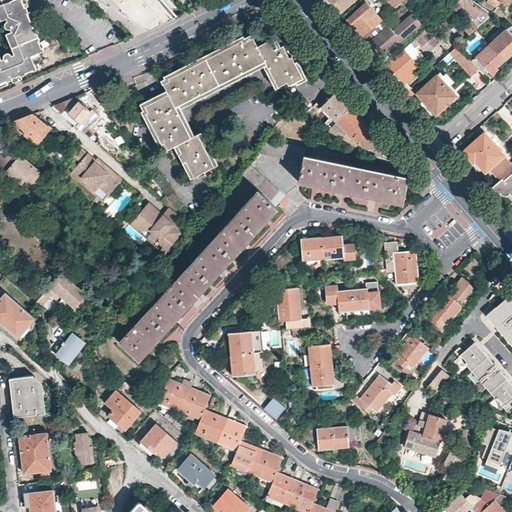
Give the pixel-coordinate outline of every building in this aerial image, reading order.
[(38,69),(35,62),(32,55),(39,52),(45,50),(44,47),(42,46),(40,40),(41,39),(38,33),(36,32),(34,27),(36,25),(33,20),(30,21),(27,20),(24,21),(23,17),(25,16),(26,13),(30,12),(27,6),(26,6),(23,0),(0,0),(0,19),(0,20),(6,18),(7,21),(6,23),(5,25),(6,26),(7,27),(9,28),(11,30),(6,33),(14,52),(13,53),(11,54),(10,53),(9,52),(7,52),(6,52),(5,53),(4,55),(3,57),(1,58),(0,55),(0,84),(0,85),(0,83),(0,82),(6,80),(7,82),(13,79),(12,76),(13,72),(12,71),(16,69),(17,71),(20,72),(22,76),(27,74),(27,72),(33,69),(34,70),(38,69)] [(150,30),(177,16),(163,0),(114,0),(115,1),(121,5),(119,8),(150,30)] [(329,0),(333,4),(339,11),(351,0),(329,0)] [(473,0),(457,0),(452,5),(458,12),(464,7),(473,17),(467,22),(463,26),(469,33),(493,12),(473,0)] [(366,2),(346,19),(353,27),(355,25),(362,34),(380,19),(375,13),(378,11),(371,2),(368,5),(366,2)] [(458,12),(467,22),(473,17),(464,7),(458,12)] [(33,20),(30,12),(26,13),(25,16),(23,17),(24,21),(27,20),(30,21),(33,20)] [(376,26),(358,41),(363,46),(371,39),(384,54),(420,22),(412,12),(392,29),(388,25),(381,31),(376,26)] [(511,24),(510,23),(489,43),(503,59),(511,50),(511,24)] [(420,33),(414,38),(419,44),(428,53),(434,48),(420,33)] [(242,39),(168,76),(170,78),(163,82),(168,92),(145,103),(147,108),(144,110),(151,123),(154,121),(157,129),(154,130),(161,142),(163,140),(167,147),(176,142),(179,150),(176,152),(181,161),(184,159),(192,175),(212,165),(197,132),(189,136),(175,105),(263,61),(276,87),(286,82),(287,85),(301,77),(291,56),(288,58),(282,46),(276,49),(271,39),(256,46),(252,37),(244,42),(242,39)] [(419,44),(414,38),(409,42),(414,48),(419,44)] [(503,59),(489,43),(470,60),(477,68),(486,77),(490,73),(490,74),(498,68),(496,66),(503,59)] [(477,68),(470,60),(456,45),(449,51),(470,74),(477,68)] [(387,61),(407,83),(421,70),(402,48),(387,61)] [(32,55),(35,62),(42,59),(39,52),(32,55)] [(442,58),(437,62),(439,66),(445,61),(442,58)] [(17,77),(22,76),(20,72),(17,71),(16,69),(12,71),(13,72),(12,76),(13,79),(17,77)] [(415,92),(423,101),(426,98),(438,111),(456,94),(436,73),(415,92)] [(330,127),(350,106),(338,92),(336,91),(321,106),(331,115),(323,123),(330,127)] [(72,96),(53,105),(61,112),(65,107),(86,127),(99,113),(92,108),(90,110),(79,100),(75,103),(72,96)] [(426,98),(423,101),(435,113),(438,111),(426,98)] [(330,127),(327,130),(331,132),(334,128),(344,135),(342,138),(355,145),(358,141),(371,129),(362,119),(350,106),(330,127)] [(61,112),(83,131),(86,127),(65,107),(61,112)] [(50,127),(33,112),(15,119),(26,131),(24,134),(36,144),(50,127)] [(89,129),(85,133),(90,137),(94,133),(89,129)] [(385,145),(371,129),(358,141),(381,155),(379,158),(410,174),(385,145)] [(492,163),(500,171),(511,162),(483,131),(463,149),(473,161),(475,159),(485,170),(492,163)] [(304,147),(264,138),(255,151),(302,161),(303,155),(304,147)] [(26,176),(32,181),(41,171),(13,147),(5,157),(0,152),(0,169),(2,171),(4,169),(19,184),(26,176)] [(122,179),(90,151),(88,153),(96,160),(92,164),(96,168),(99,165),(119,182),(122,179)] [(96,160),(88,153),(84,157),(71,173),(79,180),(81,177),(95,190),(98,186),(108,195),(119,182),(99,165),(96,168),(92,164),(96,160)] [(303,155),(302,161),(297,181),(321,185),(355,192),(385,198),(402,202),(408,176),(303,155)] [(248,161),(239,173),(257,190),(274,205),(284,195),(248,161)] [(500,171),(485,184),(495,195),(497,193),(507,204),(511,200),(511,162),(511,161),(511,162),(500,171)] [(95,190),(81,177),(79,180),(93,192),(95,190)] [(276,207),(274,205),(257,190),(118,342),(137,360),(154,341),(176,318),(197,294),(228,260),(243,243),(266,218),(276,207)] [(167,192),(160,199),(170,208),(181,218),(183,215),(167,192)] [(163,212),(150,200),(147,203),(157,212),(163,212)] [(163,212),(157,212),(147,203),(131,222),(138,228),(153,229),(162,238),(160,241),(164,245),(161,248),(165,252),(184,230),(176,223),(181,218),(170,208),(165,213),(163,212)] [(162,238),(153,229),(138,228),(161,248),(164,245),(160,241),(162,238)] [(321,236),(323,256),(344,254),(344,257),(354,256),(353,242),(343,243),(342,234),(321,236)] [(303,258),(323,256),(321,236),(301,238),(303,258)] [(397,239),(384,240),(387,269),(395,269),(396,282),(420,281),(417,248),(398,250),(397,239)] [(408,240),(399,241),(400,249),(409,248),(408,240)] [(62,272),(46,291),(51,295),(53,297),(57,293),(60,296),(74,309),(87,295),(62,272)] [(458,287),(457,288),(464,296),(474,285),(462,275),(455,283),(458,287)] [(367,286),(352,288),(354,308),(369,306),(368,297),(378,296),(376,280),(366,281),(367,286)] [(354,308),(352,288),(337,289),(336,284),(327,285),(328,300),(338,299),(339,309),(354,308)] [(303,327),(312,326),(311,317),(301,318),(299,287),(277,289),(280,321),(286,320),(287,329),(293,328),(303,327)] [(464,296),(457,288),(452,296),(446,290),(426,316),(437,325),(436,326),(442,331),(463,305),(459,302),(464,296)] [(511,290),(486,314),(511,343),(511,290)] [(51,295),(46,291),(35,302),(40,307),(51,295)] [(5,292),(0,298),(0,320),(17,335),(30,321),(27,319),(31,314),(5,292)] [(378,296),(368,297),(369,306),(380,305),(379,296),(378,296)] [(303,327),(293,328),(294,336),(303,335),(303,327)] [(228,330),(231,354),(253,352),(251,329),(228,330)] [(413,365),(429,346),(407,329),(398,340),(403,343),(392,356),(404,367),(409,361),(413,365)] [(63,359),(68,363),(84,342),(71,332),(64,341),(62,340),(60,343),(62,344),(55,353),(60,357),(62,355),(65,357),(63,359)] [(259,336),(251,336),(253,352),(259,351),(261,351),(260,335),(259,336)] [(487,355),(475,340),(463,350),(459,345),(454,350),(471,369),(487,355)] [(308,344),(311,365),(332,363),(330,342),(308,344)] [(259,351),(253,352),(231,354),(233,374),(255,373),(254,366),(259,366),(257,356),(260,355),(259,351)] [(487,355),(471,369),(480,380),(497,366),(487,355)] [(409,370),(413,365),(409,361),(404,367),(409,370)] [(332,363),(311,365),(313,385),(316,385),(334,383),(334,386),(343,385),(345,379),(345,376),(344,372),(338,372),(337,368),(333,368),(332,363)] [(506,376),(497,366),(480,380),(490,391),(506,376)] [(442,367),(428,384),(435,389),(449,372),(442,367)] [(392,381),(380,371),(360,395),(357,392),(353,397),(369,411),(373,406),(376,409),(389,393),(392,396),(402,384),(394,378),(392,381)] [(34,373),(8,376),(9,378),(11,378),(15,413),(13,413),(14,415),(43,411),(40,383),(34,373)] [(511,397),(511,383),(506,376),(490,391),(507,410),(511,406),(508,401),(511,397)] [(158,399),(180,408),(189,386),(168,377),(158,399)] [(296,383),(288,384),(289,394),(297,393),(296,383)] [(249,385),(244,391),(250,396),(259,404),(264,398),(249,385)] [(203,407),(209,394),(189,386),(180,408),(186,410),(184,414),(192,418),(193,414),(199,417),(203,407)] [(115,387),(103,401),(111,407),(106,412),(124,428),(141,410),(115,387)] [(275,413),(280,407),(268,396),(263,401),(275,413)] [(203,407),(199,417),(192,432),(216,442),(227,417),(203,407)] [(413,421),(405,445),(436,455),(448,418),(424,410),(419,424),(413,421)] [(168,421),(173,416),(165,413),(162,415),(168,421)] [(182,420),(173,416),(168,421),(178,430),(182,420)] [(227,417),(216,442),(235,450),(240,439),(247,426),(227,417)] [(333,447),(331,426),(318,427),(317,419),(307,420),(308,442),(317,441),(318,448),(333,447)] [(156,421),(139,440),(152,452),(155,448),(164,455),(177,440),(156,421)] [(94,460),(90,436),(88,434),(87,429),(79,430),(78,422),(64,424),(65,432),(75,431),(76,438),(74,438),(75,451),(78,453),(79,462),(94,460)] [(357,423),(331,426),(333,447),(334,454),(343,453),(343,445),(358,444),(357,423)] [(499,431),(489,427),(483,441),(489,443),(483,458),(487,460),(486,464),(499,470),(506,451),(511,453),(511,432),(500,428),(499,431)] [(47,431),(18,434),(23,472),(50,469),(47,440),(49,440),(47,431)] [(240,439),(235,450),(230,463),(252,473),(263,449),(240,439)] [(277,470),(283,457),(263,449),(252,473),(272,482),(277,470)] [(445,463),(456,470),(463,457),(452,450),(445,463)] [(191,452),(177,467),(193,481),(195,478),(203,485),(214,472),(191,452)] [(299,479),(277,470),(272,482),(266,494),(289,504),(299,479)] [(78,490),(97,489),(97,479),(78,480),(78,490)] [(308,511),(313,500),(314,498),(318,487),(299,479),(289,504),(307,511),(308,511)] [(55,511),(53,488),(28,491),(30,511),(55,511)] [(228,488),(213,505),(221,511),(245,511),(250,506),(228,488)] [(478,511),(497,496),(500,493),(488,489),(480,496),(470,491),(447,511),(448,511),(462,511),(471,505),(476,511),(478,511)] [(497,496),(478,511),(504,511),(497,503),(500,501),(497,496)] [(139,499),(127,511),(157,511),(154,509),(153,511),(139,499)] [(334,511),(336,510),(313,500),(308,511),(334,511)]
